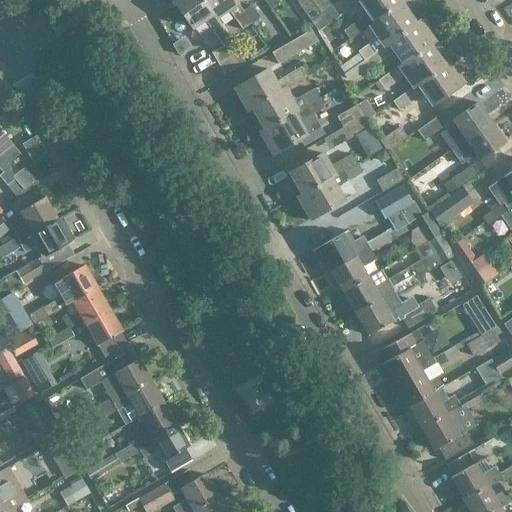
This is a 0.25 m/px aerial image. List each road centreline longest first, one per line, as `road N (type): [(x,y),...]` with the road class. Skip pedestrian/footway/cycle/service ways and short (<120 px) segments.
road 1 (residential): [(424,511),(131,0)]
road 2 (residential): [(272,511),(10,56)]
